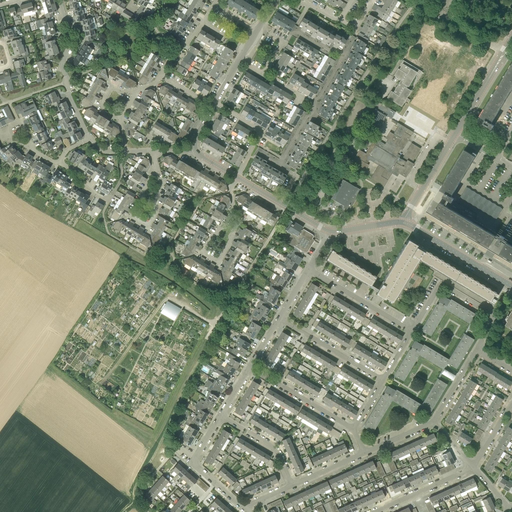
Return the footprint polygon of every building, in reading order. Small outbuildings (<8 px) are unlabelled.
[(73,11),(79,9),(77,2),(79,0),(78,0),(69,0),(69,1),(70,9),(69,9),(70,12),(73,11)] [(116,0),(112,8),(116,11),(122,2),(119,1),(119,0),(116,0)] [(139,8),(145,11),(146,9),(145,8),(148,3),(142,0),(137,0),(138,1),(137,3),(141,6),(139,8)] [(202,8),(203,6),(193,0),(190,5),(197,9),(199,6),(202,8)] [(233,7),(235,8),(240,0),(227,0),(226,2),(229,4),(228,6),(232,9),(233,7)] [(241,12),(245,14),(251,2),(247,0),(240,0),(235,8),(238,9),(236,11),(240,13),(241,12)] [(392,11),(395,6),(384,0),(383,2),(385,3),(383,6),(392,11)] [(124,16),(127,11),(124,10),(127,4),(125,3),(124,4),(122,2),(116,11),(121,14),(121,15),(124,17),(124,16)] [(251,2),(245,14),(248,16),(247,17),(250,20),(252,18),(254,19),(261,8),(251,2)] [(35,10),(37,10),(35,4),(32,5),(31,3),(26,4),(28,12),(32,11),(32,13),(35,12),(35,10)] [(23,14),(28,12),(26,4),(20,6),(21,8),(18,9),(20,17),(24,15),(23,14)] [(46,18),(47,18),(53,16),(52,13),(57,12),(55,5),(46,8),(48,14),(45,15),(46,18)] [(187,10),(197,16),(199,13),(196,11),(197,9),(190,5),(187,10)] [(392,12),(392,11),(383,6),(381,9),(378,7),(377,9),(388,16),(391,11),(392,12)] [(16,18),(20,17),(18,9),(15,10),(14,8),(8,9),(11,17),(16,16),(16,18)] [(73,17),(84,14),(83,9),(79,9),(73,11),(74,14),(72,14),(73,17)] [(385,21),(388,16),(377,9),(375,12),(379,13),(377,16),(385,21)] [(196,18),(197,16),(187,10),(184,15),(191,19),(193,16),(196,18)] [(272,24),(274,25),(282,12),(278,10),(271,21),(273,22),(272,24)] [(277,24),(281,26),(287,15),(282,12),(274,25),(276,26),(277,24)] [(82,21),(85,20),(84,14),(73,17),(74,20),(75,19),(76,22),(82,21)] [(181,19),(191,25),(193,23),(190,21),(191,19),(184,15),(181,19)] [(283,30),(285,31),(292,18),(287,15),(281,26),(284,28),(283,30)] [(365,19),(375,25),(378,20),(369,15),(367,18),(365,17),(365,19)] [(300,30),(302,32),(310,18),(308,16),(306,20),(303,18),(298,27),(301,29),(300,30)] [(82,27),(93,24),(95,23),(94,17),(85,20),(82,21),(82,23),(81,24),(82,27)] [(45,29),(53,27),(52,21),(48,22),(47,18),(46,18),(40,20),(36,21),(37,24),(36,24),(38,28),(44,26),(45,29)] [(288,31),(290,32),(297,21),(292,18),(285,31),(287,33),(288,31)] [(305,32),(308,33),(313,24),(311,23),(313,19),(310,18),(302,32),(304,33),(305,32)] [(190,28),(191,25),(181,19),(178,24),(181,26),(183,27),(185,29),(187,26),(190,28)] [(373,30),(375,25),(365,19),(364,21),(365,22),(364,25),(373,30)] [(170,26),(173,28),(183,34),(185,32),(182,30),(183,27),(181,26),(178,24),(176,23),(173,21),(170,26)] [(310,37),(313,38),(321,24),(318,22),(316,26),(313,24),(308,33),(311,35),(310,37)] [(316,38),(319,39),(324,30),(321,29),(324,25),(321,24),(313,38),(315,39),(316,38)] [(370,35),(373,30),(364,25),(362,28),(360,27),(359,29),(370,35)] [(13,38),(17,37),(15,31),(16,31),(15,27),(12,28),(7,29),(3,31),(4,37),(9,36),(10,39),(13,38)] [(44,40),(49,38),(51,38),(50,35),(55,33),(53,27),(45,29),(44,29),(46,35),(43,36),(44,40)] [(182,36),(183,34),(173,28),(170,33),(177,37),(179,34),(182,36)] [(321,43),(323,44),(331,30),(329,28),(327,32),(324,30),(319,39),(322,41),(321,43)] [(85,41),(92,42),(91,36),(95,35),(94,29),(84,32),(85,34),(84,35),(85,41)] [(195,40),(199,43),(206,31),(205,29),(203,31),(201,30),(195,40)] [(367,40),(370,35),(359,29),(358,31),(360,32),(358,35),(367,40)] [(329,46),(330,44),(334,36),(332,35),(334,31),(331,30),(323,44),(325,45),(326,44),(329,46)] [(199,43),(204,46),(210,36),(207,34),(208,32),(206,31),(199,43)] [(333,47),(335,48),(343,34),(341,32),(338,36),(335,34),(334,36),(330,44),(334,45),(333,47)] [(343,34),(335,48),(337,49),(338,48),(341,50),(346,41),(344,39),(346,36),(343,34)] [(13,48),(23,46),(22,41),(23,41),(22,35),(17,37),(13,38),(14,41),(11,42),(13,48)] [(204,46),(209,49),(217,37),(215,36),(214,38),(210,36),(204,46)] [(209,49),(214,52),(220,41),(217,40),(219,38),(217,37),(209,49)] [(47,49),(56,47),(54,40),(50,41),(49,38),(44,40),(41,40),(44,50),(47,49)] [(294,46),(299,49),(303,42),(298,39),(294,46)] [(353,43),(367,52),(368,49),(365,47),(366,44),(357,39),(355,42),(354,41),(353,43)] [(380,47),(383,43),(380,42),(380,41),(376,39),(374,42),(378,44),(377,46),(380,47)] [(82,49),(90,54),(93,49),(89,47),(92,42),(85,41),(82,46),(83,47),(82,49)] [(299,49),(304,52),(308,45),(303,42),(299,49)] [(365,54),(367,52),(353,43),(351,46),(353,46),(351,50),(353,51),(356,53),(357,52),(360,55),(362,52),(365,54)] [(304,52),(309,55),(313,48),(308,45),(304,52)] [(22,56),(24,56),(28,55),(27,48),(24,49),(23,46),(13,48),(15,55),(21,53),(22,56)] [(45,60),(46,60),(53,58),(52,55),(59,53),(57,46),(56,47),(47,49),(49,56),(44,57),(45,60)] [(188,51),(196,56),(199,51),(191,46),(188,51)] [(221,50),(233,57),(234,55),(232,54),(234,52),(223,46),(221,50)] [(313,48),(309,55),(315,58),(319,51),(313,48)] [(87,59),(90,54),(82,49),(80,51),(79,51),(78,53),(87,59)] [(232,59),(233,57),(221,50),(218,55),(228,61),(230,58),(232,59)] [(193,61),(196,56),(188,51),(185,56),(193,61)] [(349,55),(363,63),(364,61),(361,59),(362,56),(360,55),(357,52),(356,53),(353,51),(351,54),(350,53),(349,55)] [(281,57),(288,62),(291,57),(284,52),(281,57)] [(78,64),(80,62),(84,64),(87,59),(78,53),(76,56),(77,56),(76,59),(75,58),(73,61),(78,64)] [(151,59),(158,63),(159,61),(161,62),(164,58),(160,55),(159,57),(154,54),(151,59)] [(214,60),(227,68),(228,66),(226,65),(228,61),(218,55),(214,60)] [(361,66),(363,63),(349,55),(347,57),(349,58),(347,61),(356,66),(358,64),(361,66)] [(16,68),(21,67),(25,66),(24,61),(26,61),(24,56),(22,56),(17,58),(18,61),(14,62),(16,68)] [(182,61),(190,66),(193,61),(185,56),(182,61)] [(286,67),(288,62),(281,57),(278,62),(286,67)] [(325,62),(332,66),(335,61),(328,57),(325,62)] [(148,64),(159,71),(160,68),(156,66),(158,63),(151,59),(148,64)] [(39,72),(46,70),(50,69),(49,64),(47,64),(46,60),(45,60),(37,63),(39,72)] [(226,69),(227,68),(214,60),(212,64),(222,70),(224,68),(226,69)] [(416,73),(420,75),(421,72),(418,70),(403,60),(398,69),(394,75),(401,80),(398,83),(393,93),(391,91),(387,98),(401,106),(403,104),(405,101),(409,103),(411,101),(408,99),(406,98),(410,91),(406,88),(407,86),(408,87),(416,73)] [(179,66),(187,71),(190,66),(182,61),(179,66)] [(342,66),(356,74),(358,71),(355,69),(356,66),(347,61),(345,64),(344,63),(342,66)] [(275,67),(283,72),(286,67),(278,62),(275,67)] [(322,67),(329,71),(332,66),(325,62),(322,67)] [(157,73),(159,71),(148,64),(145,69),(152,73),(154,71),(157,73)] [(209,68),(222,76),(223,74),(221,73),(222,70),(212,64),(209,68)] [(184,76),(187,71),(179,66),(176,71),(184,76)] [(355,76),(356,74),(342,66),(341,68),(342,69),(341,72),(350,77),(352,74),(355,76)] [(490,123),(503,102),(511,87),(511,66),(488,106),(489,106),(479,122),(492,130),(494,126),(490,123)] [(21,88),(26,86),(21,67),(16,68),(17,72),(9,74),(11,80),(19,78),(21,88)] [(272,72),(280,77),(283,72),(275,67),(272,72)] [(319,73),(326,77),(329,71),(322,67),(319,73)] [(110,78),(111,79),(113,76),(115,77),(118,72),(111,68),(107,69),(110,78)] [(221,78),(222,76),(209,68),(206,74),(208,75),(217,80),(219,76),(221,78)] [(105,83),(108,79),(105,69),(101,70),(96,78),(105,83)] [(150,81),(151,79),(152,77),(150,76),(152,73),(145,69),(142,74),(142,75),(148,77),(147,79),(150,81)] [(40,82),(51,79),(50,74),(48,74),(46,70),(39,72),(37,73),(40,82)] [(7,91),(14,90),(11,81),(11,80),(9,74),(8,71),(5,72),(6,75),(0,77),(0,84),(7,82),(8,86),(6,86),(7,91)] [(117,80),(119,82),(124,74),(119,71),(118,72),(115,77),(113,76),(111,79),(116,82),(117,80)] [(243,81),(246,83),(251,75),(246,72),(240,82),(242,83),(243,81)] [(336,76),(350,84),(352,81),(348,79),(350,77),(341,72),(339,75),(338,74),(336,76)] [(289,82),(294,85),(299,76),(294,73),(289,82)] [(316,78),(323,82),(326,77),(319,73),(316,78)] [(121,85),(125,88),(127,84),(125,83),(129,78),(129,77),(124,74),(119,82),(122,83),(121,85)] [(149,83),(150,81),(147,79),(148,77),(142,75),(138,82),(139,86),(149,83)] [(246,83),(251,85),(255,78),(251,75),(246,83)] [(105,83),(96,78),(94,76),(92,79),(93,79),(92,81),(93,82),(95,83),(106,90),(107,88),(104,85),(105,83)] [(294,85),(299,88),(300,85),(301,85),(303,82),(303,81),(304,79),(299,76),(294,85)] [(349,87),(350,84),(336,76),(335,78),(336,79),(335,82),(344,87),(345,85),(349,87)] [(127,89),(137,86),(136,82),(129,78),(125,83),(127,84),(125,88),(127,89)] [(251,85),(256,88),(260,80),(255,78),(251,85)] [(191,86),(196,89),(201,82),(196,79),(191,86)] [(256,88),(261,91),(265,83),(260,80),(256,88)] [(105,92),(106,90),(95,83),(93,82),(90,87),(92,88),(100,92),(101,90),(105,92)] [(196,89),(201,92),(206,85),(201,82),(196,89)] [(297,90),(302,93),(308,84),(303,82),(301,85),(300,85),(299,88),(297,90)] [(330,86),(344,95),(346,92),(342,90),(344,87),(335,82),(333,85),(331,84),(330,86)] [(266,94),(267,92),(269,90),(268,89),(270,86),(265,83),(261,91),(266,94)] [(267,92),(272,95),(276,87),(271,84),(270,86),(268,89),(269,90),(267,92)] [(307,96),(312,87),(313,87),(308,84),(302,93),(307,96)] [(158,92),(165,96),(168,91),(166,90),(168,86),(167,85),(157,88),(158,92)] [(201,92),(206,95),(211,88),(206,85),(201,92)] [(165,97),(170,100),(174,92),(171,91),(173,89),(168,86),(166,90),(168,91),(165,96),(165,97)] [(343,97),(344,95),(330,86),(329,88),(330,89),(328,92),(338,98),(339,95),(343,97)] [(89,93),(100,100),(101,97),(98,95),(100,92),(92,88),(90,87),(87,92),(89,93)] [(272,95),(277,98),(282,90),(276,87),(272,95)] [(307,96),(312,99),(318,90),(312,87),(307,96)] [(145,97),(151,99),(155,92),(154,88),(144,91),(143,93),(147,95),(145,97)] [(230,93),(238,97),(241,92),(233,88),(230,93)] [(170,100),(174,103),(181,92),(179,90),(177,94),(174,92),(170,100)] [(277,98),(282,101),(287,93),(282,90),(277,98)] [(53,103),(59,100),(60,100),(58,96),(56,96),(54,92),(50,94),(44,97),(46,103),(48,102),(49,105),(53,103)] [(174,103),(179,106),(184,98),(181,97),(183,93),(181,92),(174,103)] [(324,97),(338,105),(340,103),(336,100),(338,98),(328,92),(327,95),(325,95),(324,97)] [(99,102),(100,100),(89,93),(87,98),(85,97),(93,102),(95,99),(99,102)] [(152,100),(151,99),(145,97),(147,95),(143,93),(141,97),(143,98),(141,101),(149,105),(152,100)] [(235,102),(238,97),(230,93),(227,98),(235,102)] [(287,104),(288,102),(292,96),(287,93),(282,101),(287,104)] [(81,108),(91,106),(93,102),(85,97),(80,105),(81,108)] [(337,108),(338,105),(324,97),(323,99),(324,100),(322,103),(324,104),(328,107),(328,106),(332,108),(333,106),(337,108)] [(185,109),(185,108),(188,103),(190,104),(192,100),(188,98),(187,100),(184,98),(179,106),(185,109)] [(224,103),(235,109),(236,107),(233,106),(235,102),(227,98),(224,103)] [(30,114),(36,111),(38,110),(32,99),(31,99),(34,104),(27,107),(25,102),(14,107),(18,115),(21,113),(23,117),(30,114)] [(60,112),(68,109),(68,108),(65,101),(60,104),(59,100),(53,103),(55,106),(57,105),(60,112)] [(150,106),(149,105),(141,101),(140,103),(135,100),(133,103),(136,105),(147,112),(150,106)] [(192,112),(196,111),(194,101),(192,100),(190,104),(188,103),(185,108),(192,112)] [(393,117),(395,112),(383,105),(376,101),(367,116),(370,118),(364,128),(375,135),(376,133),(386,116),(388,117),(394,121),(395,119),(393,117)] [(320,108),(334,117),(336,114),(332,112),(334,109),(332,108),(328,106),(328,107),(324,104),(323,107),(321,106),(320,108)] [(144,116),(147,112),(136,105),(133,109),(144,116)] [(0,127),(14,120),(7,106),(3,108),(3,109),(2,110),(5,117),(0,119),(0,127)] [(241,114),(246,117),(250,109),(245,106),(241,114)] [(294,113),(300,116),(303,111),(297,107),(294,113)] [(83,114),(90,119),(95,110),(92,108),(82,110),(83,114)] [(333,119),(334,117),(320,108),(319,111),(320,111),(318,115),(327,120),(329,117),(333,119)] [(61,124),(67,121),(66,118),(72,115),(70,111),(69,111),(68,109),(60,112),(61,114),(61,115),(63,119),(57,122),(58,125),(61,124)] [(142,121),(144,116),(133,109),(130,114),(142,121)] [(246,117),(251,120),(255,112),(250,109),(246,117)] [(90,119),(95,122),(99,115),(97,113),(98,111),(95,110),(90,119)] [(32,125),(41,121),(36,111),(30,114),(31,117),(29,118),(32,125)] [(94,124),(99,127),(106,116),(108,113),(105,111),(102,116),(99,115),(95,122),(94,124)] [(188,119),(196,124),(199,120),(196,111),(192,112),(188,119)] [(251,120),(256,123),(260,115),(255,112),(251,120)] [(291,118),(297,122),(300,116),(294,113),(291,118)] [(131,122),(139,127),(139,126),(142,121),(130,114),(129,117),(131,118),(130,121),(132,122),(131,122)] [(229,122),(230,120),(219,114),(216,119),(224,124),(226,121),(229,122)] [(256,123),(261,125),(265,118),(260,115),(256,123)] [(99,127),(104,130),(108,123),(111,119),(106,116),(99,127)] [(196,124),(188,119),(187,118),(184,123),(191,128),(193,125),(195,126),(196,124)] [(261,125),(266,128),(270,121),(265,118),(261,125)] [(288,123),(294,127),(297,122),(291,118),(288,123)] [(221,129),(224,124),(216,119),(213,124),(221,129)] [(38,131),(44,128),(41,121),(32,125),(35,132),(38,131)] [(69,132),(75,130),(78,128),(76,124),(75,124),(74,121),(69,123),(67,121),(61,124),(63,129),(67,128),(69,132)] [(305,126),(319,134),(321,131),(317,129),(319,126),(310,121),(308,125),(306,124),(305,126)] [(130,127),(135,131),(136,131),(139,127),(131,122),(130,124),(128,123),(125,127),(129,129),(130,127)] [(152,135),(155,136),(161,125),(156,122),(152,129),(155,131),(152,135)] [(109,133),(114,124),(112,123),(111,125),(108,123),(104,130),(109,133)] [(186,134),(189,136),(192,132),(190,130),(191,128),(184,123),(181,129),(182,129),(187,132),(186,134)] [(232,131),(237,134),(242,126),(237,123),(232,131)] [(397,177),(399,174),(401,175),(405,178),(414,164),(412,163),(413,161),(420,149),(411,143),(403,158),(399,155),(397,154),(401,148),(403,149),(410,137),(411,136),(413,132),(397,123),(396,125),(398,126),(393,134),(390,132),(385,139),(387,140),(385,144),(379,140),(376,144),(375,143),(372,142),(370,146),(365,154),(359,150),(351,164),(357,167),(364,172),(368,165),(367,164),(369,160),(373,163),(378,165),(377,166),(370,179),(382,186),(383,186),(384,187),(388,180),(392,174),(397,177)] [(117,137),(120,136),(118,126),(114,124),(109,133),(117,137)] [(216,132),(218,134),(221,129),(213,124),(211,129),(216,132)] [(159,133),(162,135),(166,128),(161,125),(155,136),(157,137),(159,133)] [(267,138),(268,139),(274,128),(269,125),(264,134),(268,136),(267,138)] [(237,134),(242,137),(247,129),(242,126),(237,134)] [(318,136),(319,134),(305,126),(304,128),(305,129),(304,132),(313,137),(314,134),(318,136)] [(127,139),(131,138),(135,131),(130,127),(129,129),(125,127),(124,129),(127,139)] [(43,144),(50,141),(47,136),(46,136),(44,131),(46,131),(44,128),(38,131),(39,134),(36,135),(40,142),(41,141),(43,144)] [(163,139),(168,141),(170,138),(168,137),(171,132),(171,131),(166,128),(162,135),(164,137),(163,139)] [(271,138),(274,140),(280,131),(274,128),(268,139),(270,139),(271,138)] [(188,138),(189,136),(186,134),(187,132),(182,129),(178,136),(179,140),(188,138)] [(244,141),(246,143),(252,132),(247,129),(242,137),(245,139),(244,141)] [(72,135),(75,142),(82,138),(79,132),(76,133),(75,130),(69,132),(59,137),(61,140),(70,136),(72,135)] [(276,143),(278,144),(284,133),(280,131),(274,140),(277,141),(276,143)] [(169,142),(179,140),(178,136),(171,132),(168,137),(170,138),(168,141),(169,142)] [(299,137),(313,144),(315,142),(311,140),(313,137),(304,132),(302,135),(301,134),(299,137)] [(284,145),(285,143),(289,136),(284,133),(278,144),(280,145),(281,143),(284,145)] [(202,149),(204,150),(211,138),(207,135),(201,145),(204,147),(202,149)] [(207,149),(211,151),(217,141),(211,137),(211,138),(204,150),(206,151),(207,149)] [(312,147),(313,144),(299,137),(298,139),(299,139),(298,143),(307,148),(308,145),(312,147)] [(45,151),(53,147),(50,141),(43,144),(41,145),(43,149),(44,149),(45,151)] [(213,155),(215,156),(222,144),(217,141),(211,151),(214,153),(213,155)] [(293,147),(307,155),(309,152),(305,150),(307,148),(298,143),(296,146),(294,145),(293,147)] [(220,157),(226,146),(223,144),(222,144),(215,156),(216,157),(218,155),(220,157)] [(0,155),(5,161),(10,157),(16,152),(12,146),(7,151),(4,148),(1,149),(0,149),(0,155)] [(243,157),(246,152),(239,147),(235,152),(243,157)] [(306,158),(307,155),(293,147),(292,149),(293,150),(292,153),(301,158),(302,156),(306,158)] [(511,245),(503,240),(505,238),(503,237),(501,235),(500,236),(478,223),(473,219),(476,214),(455,202),(453,201),(454,198),(450,196),(458,182),(474,156),(476,157),(477,155),(473,152),(472,155),(465,150),(453,171),(448,179),(439,195),(429,211),(489,247),(494,250),(496,252),(506,258),(511,261),(511,245)] [(21,164),(25,158),(22,156),(18,151),(16,152),(10,157),(14,163),(16,162),(21,164)] [(76,163),(79,165),(85,155),(81,153),(80,155),(74,151),(73,154),(72,153),(70,156),(71,157),(69,160),(76,164),(76,163)] [(240,162),(243,157),(235,152),(233,157),(240,162)] [(287,158),(301,166),(303,163),(299,161),(301,158),(292,153),(290,156),(289,156),(287,158)] [(31,168),(33,164),(30,162),(33,157),(27,154),(25,158),(21,164),(24,166),(24,167),(29,170),(31,168)] [(86,172),(91,164),(86,160),(88,157),(85,155),(79,165),(78,167),(86,172)] [(162,161),(169,166),(173,161),(171,159),(173,156),(171,155),(161,158),(162,161)] [(146,166),(149,168),(150,166),(148,156),(144,157),(140,165),(145,168),(146,166)] [(169,167),(174,169),(178,162),(176,161),(177,159),(173,156),(171,159),(173,161),(169,166),(169,167)] [(251,170),(254,171),(262,157),(260,156),(259,157),(256,156),(250,165),(253,166),(251,170)] [(237,167),(240,162),(233,157),(231,160),(228,159),(227,161),(237,167)] [(258,169),(261,171),(265,164),(266,162),(263,160),(264,159),(262,157),(254,171),(256,173),(258,169)] [(300,168),(301,166),(287,158),(286,160),(287,161),(286,164),(295,169),(296,166),(300,168)] [(174,170),(179,172),(186,161),(183,159),(182,162),(179,160),(178,162),(174,169),(174,170)] [(34,169),(40,172),(44,164),(41,162),(40,163),(35,160),(33,164),(31,168),(34,169)] [(179,172),(184,175),(190,164),(186,161),(179,172)] [(44,183),(46,181),(48,177),(46,175),(50,168),(44,164),(40,172),(39,173),(42,175),(39,180),(44,183)] [(95,177),(96,174),(101,167),(98,166),(97,168),(91,164),(86,172),(92,176),(95,177)] [(136,169),(143,174),(145,171),(147,172),(149,168),(146,166),(145,168),(140,165),(139,164),(136,169)] [(184,175),(188,178),(195,167),(190,164),(184,175)] [(194,181),(194,179),(199,172),(197,171),(200,165),(197,164),(195,167),(188,178),(194,181)] [(261,178),(263,179),(271,165),(269,164),(268,165),(265,164),(261,171),(260,173),(263,174),(261,178)] [(99,178),(104,181),(110,171),(102,165),(101,167),(96,174),(100,176),(99,178)] [(268,177),(270,179),(276,169),(272,168),(273,166),(271,165),(263,179),(266,181),(268,177)] [(131,173),(143,180),(145,182),(147,179),(142,176),(143,174),(136,169),(134,168),(131,173)] [(196,177),(201,180),(208,169),(205,168),(203,172),(200,170),(199,172),(194,179),(195,179),(196,177)] [(201,180),(206,183),(210,176),(207,174),(210,170),(208,169),(201,180)] [(271,184),(273,185),(281,171),(279,170),(278,171),(276,169),(270,179),(273,180),(271,184)] [(56,183),(62,174),(62,173),(56,170),(52,177),(49,175),(48,177),(46,181),(50,184),(51,181),(53,182),(54,182),(56,183)] [(278,183),(281,185),(286,175),(283,174),(284,172),(281,171),(273,185),(276,187),(278,183)] [(140,185),(143,180),(131,173),(128,178),(130,179),(137,184),(140,185)] [(66,192),(68,189),(69,187),(67,185),(68,183),(66,181),(68,178),(62,174),(56,183),(62,187),(61,189),(66,192)] [(209,189),(211,186),(217,175),(215,174),(213,177),(210,176),(206,183),(204,186),(209,189)] [(216,189),(216,188),(220,182),(217,180),(219,176),(217,175),(211,186),(216,189)] [(131,189),(135,192),(138,187),(136,186),(137,184),(130,179),(127,184),(132,187),(131,189)] [(343,208),(349,211),(357,197),(355,195),(358,189),(342,179),(331,198),(336,201),(334,205),(342,210),(343,208)] [(224,193),(228,192),(225,182),(221,180),(220,182),(216,188),(224,193)] [(103,182),(99,190),(107,195),(112,188),(103,182)] [(165,186),(176,193),(178,194),(181,189),(179,188),(171,184),(170,186),(166,184),(165,186)] [(173,197),(176,193),(165,186),(163,189),(167,191),(166,193),(173,197)] [(72,198),(76,200),(81,193),(77,190),(77,189),(74,187),(71,191),(68,189),(66,192),(64,195),(71,200),(72,198)] [(125,196),(136,202),(137,200),(133,198),(135,195),(127,191),(125,196)] [(86,209),(90,203),(87,201),(89,197),(85,194),(85,195),(81,193),(76,200),(80,203),(79,205),(86,209)] [(164,199),(175,205),(178,201),(176,199),(173,197),(166,193),(165,194),(166,194),(164,199)] [(230,206),(231,204),(228,194),(224,195),(220,202),(225,205),(226,204),(230,206)] [(235,201),(243,205),(246,200),(244,199),(246,195),(244,194),(235,197),(235,201)] [(243,206),(248,209),(252,202),(249,200),(251,198),(246,195),(244,199),(246,200),(243,205),(243,206)] [(134,204),(136,202),(125,196),(122,201),(129,205),(131,202),(134,204)] [(175,205),(164,199),(161,197),(159,200),(164,203),(163,205),(165,207),(172,211),(175,205)] [(252,214),(259,202),(260,200),(257,198),(254,203),(252,202),(248,209),(246,211),(252,214)] [(119,206),(130,212),(131,210),(127,207),(129,205),(122,201),(119,206)] [(216,207),(224,211),(225,209),(227,210),(230,206),(226,204),(225,205),(220,202),(219,202),(217,201),(214,206),(216,207)] [(96,212),(99,214),(103,206),(97,202),(93,209),(91,207),(87,214),(93,217),(96,212)] [(252,214),(257,217),(263,205),(259,202),(252,214)] [(257,217),(262,220),(268,208),(263,205),(257,217)] [(129,214),(130,212),(119,206),(116,210),(123,214),(125,212),(129,214)] [(225,220),(227,217),(222,214),(224,211),(216,207),(214,206),(211,211),(223,218),(225,220)] [(163,215),(163,214),(164,213),(169,216),(172,211),(165,207),(163,209),(161,208),(159,212),(163,215)] [(266,223),(268,221),(272,214),(269,212),(271,210),(268,208),(262,220),(266,223)] [(111,221),(121,218),(123,214),(116,210),(115,209),(110,217),(111,221)] [(220,223),(223,218),(211,211),(208,216),(215,220),(220,223)] [(268,221),(272,223),(276,218),(277,220),(280,215),(276,213),(274,215),(272,214),(268,221)] [(205,220),(216,227),(218,225),(214,223),(215,220),(208,216),(205,214),(203,219),(205,220)] [(166,227),(169,222),(158,215),(157,218),(160,220),(159,223),(166,227)] [(120,231),(121,230),(125,223),(121,220),(112,223),(113,227),(120,231)] [(121,230),(126,233),(132,222),(130,220),(128,224),(125,223),(121,230)] [(215,229),(216,227),(205,220),(202,226),(210,230),(211,227),(215,229)] [(286,242),(291,245),(300,230),(302,227),(295,222),(294,224),(292,223),(293,223),(289,221),(284,229),(291,234),(286,242)] [(126,233),(131,236),(135,228),(132,227),(135,223),(132,222),(126,233)] [(152,225),(163,232),(166,227),(159,223),(157,225),(153,223),(152,225)] [(160,236),(163,232),(152,225),(151,227),(155,230),(153,232),(160,236)] [(131,236),(136,239),(142,227),(140,226),(138,230),(135,228),(131,236)] [(141,241),(145,234),(142,233),(144,229),(142,227),(136,239),(141,241)] [(196,232),(207,238),(208,236),(204,234),(206,231),(199,227),(196,232)] [(256,234),(251,231),(244,227),(243,230),(239,228),(237,230),(248,237),(253,239),(256,234)] [(306,254),(307,252),(314,240),(311,238),(312,238),(312,237),(312,236),(311,235),(311,234),(303,229),(302,231),(300,230),(291,245),(294,247),(293,249),(294,250),(299,253),(302,255),(304,252),(306,254)] [(245,241),(248,237),(237,230),(236,232),(240,234),(238,237),(239,238),(245,241)] [(153,246),(157,245),(162,237),(160,236),(153,232),(151,236),(153,246)] [(206,241),(207,238),(196,232),(193,237),(200,241),(202,238),(206,241)] [(147,247),(151,246),(149,237),(145,234),(141,241),(140,243),(147,247)] [(190,242),(201,248),(202,246),(199,244),(200,241),(193,237),(190,242)] [(236,242),(248,249),(251,244),(245,241),(239,238),(236,242)] [(396,298),(412,272),(419,259),(493,304),(498,295),(425,251),(425,250),(423,249),(424,247),(422,246),(421,247),(419,246),(420,245),(420,244),(418,243),(417,245),(408,240),(405,244),(404,244),(383,279),(384,279),(375,294),(385,300),(386,298),(392,302),(395,298),(396,298)] [(248,249),(236,242),(233,241),(232,244),(237,247),(235,249),(242,253),(245,255),(248,249)] [(200,250),(201,248),(190,242),(187,246),(186,246),(194,251),(196,248),(200,250)] [(182,257),(192,255),(194,251),(186,246),(181,253),(182,257)] [(245,255),(242,253),(235,249),(234,252),(230,249),(229,252),(240,258),(244,260),(246,256),(245,255)] [(290,259),(299,265),(302,259),(298,256),(299,253),(294,250),(291,255),(292,256),(290,259)] [(376,277),(364,270),(335,253),(335,252),(332,250),(326,260),(326,261),(327,259),(371,286),(376,277)] [(237,263),(240,258),(229,252),(228,254),(231,256),(230,259),(237,263)] [(191,268),(192,266),(196,259),(192,257),(182,259),(183,263),(191,268)] [(192,266),(197,269),(203,258),(201,257),(199,261),(196,259),(192,266)] [(197,269),(202,272),(206,265),(203,263),(206,259),(203,258),(197,269)] [(223,262),(234,268),(237,263),(230,259),(228,262),(224,259),(223,262)] [(299,265),(290,259),(289,259),(286,265),(295,271),(299,265)] [(231,273),(234,268),(223,262),(222,264),(226,266),(224,268),(231,273)] [(202,272),(207,275),(213,264),(211,263),(209,266),(206,265),(202,272)] [(212,278),(216,270),(213,269),(215,265),(213,264),(207,275),(212,278)] [(224,282),(228,281),(233,274),(231,273),(224,268),(222,272),(224,282)] [(218,284),(222,283),(220,273),(216,270),(212,278),(211,279),(218,284)] [(281,277),(288,282),(289,281),(291,278),(290,278),(292,276),(285,271),(281,277)] [(278,287),(280,284),(285,288),(286,285),(287,285),(288,283),(288,282),(281,277),(277,275),(274,280),(270,278),(268,281),(269,282),(276,286),(278,287)] [(268,293),(277,298),(281,292),(275,289),(276,286),(269,282),(267,286),(270,288),(268,293)] [(308,288),(315,293),(318,287),(312,283),(308,288)] [(312,298),(315,293),(308,288),(305,294),(312,298)] [(259,299),(260,300),(266,303),(267,301),(274,305),(278,299),(277,298),(268,293),(264,291),(262,295),(261,297),(259,299)] [(302,299),(309,303),(312,298),(305,294),(302,299)] [(330,303),(336,306),(340,299),(335,296),(334,297),(331,295),(328,301),(331,302),(330,303)] [(426,324),(422,331),(431,336),(435,329),(438,323),(442,316),(444,314),(446,310),(452,313),(458,317),(464,321),(470,324),(475,315),(469,312),(463,308),(457,305),(452,301),(450,300),(447,298),(442,295),(438,301),(439,302),(438,305),(434,311),(430,318),(426,324)] [(299,304),(306,308),(309,303),(302,299),(299,304)] [(336,306),(341,309),(345,302),(340,299),(336,306)] [(267,315),(270,310),(266,308),(268,305),(266,303),(260,300),(255,308),(267,315)] [(341,309),(346,312),(350,305),(345,302),(341,309)] [(166,304),(162,311),(176,318),(181,309),(174,306),(172,308),(166,304)] [(296,309),(303,313),(306,308),(299,304),(296,309)] [(346,312),(351,315),(355,308),(350,305),(346,312)] [(250,317),(257,321),(258,322),(259,319),(264,321),(267,316),(267,315),(255,308),(251,316),(250,317)] [(351,315),(356,318),(360,311),(355,308),(351,315)] [(293,314),(300,318),(303,313),(296,309),(293,314)] [(368,325),(370,321),(364,317),(366,315),(360,311),(356,318),(361,321),(361,322),(367,326),(368,325)] [(248,327),(257,333),(261,327),(255,324),(257,321),(250,317),(244,313),(243,315),(247,318),(246,319),(251,322),(248,327)] [(368,325),(373,328),(377,321),(372,318),(370,321),(368,325)] [(315,328),(320,332),(324,325),(319,321),(319,322),(316,320),(312,326),(315,328)] [(373,328),(378,331),(382,324),(377,321),(373,328)] [(378,331),(383,334),(387,328),(382,324),(378,331)] [(320,332),(325,335),(329,328),(324,325),(320,332)] [(241,335),(246,338),(248,339),(250,336),(254,338),(257,333),(248,327),(245,333),(243,332),(241,335)] [(325,335),(330,338),(335,331),(329,328),(325,335)] [(383,334),(388,337),(392,331),(387,328),(383,334)] [(330,338),(336,341),(340,334),(335,331),(330,338)] [(388,337),(393,340),(398,334),(392,331),(388,337)] [(279,337),(286,341),(289,336),(282,332),(279,337)] [(236,343),(238,345),(247,350),(250,344),(245,341),(246,338),(241,335),(239,334),(237,338),(238,339),(236,343)] [(336,341),(341,344),(345,337),(340,334),(336,341)] [(393,340),(399,344),(403,337),(398,334),(393,340)] [(460,363),(463,357),(467,351),(470,346),(474,340),(465,334),(462,340),(458,346),(455,352),(451,358),(448,364),(450,365),(456,369),(460,363)] [(283,346),(286,341),(279,337),(276,342),(283,346)] [(350,346),(354,341),(351,339),(350,340),(345,337),(341,344),(346,347),(347,345),(350,346)] [(352,351),(357,354),(361,347),(356,344),(357,343),(354,341),(350,346),(353,348),(352,351)] [(444,367),(446,363),(448,361),(442,357),(436,354),(430,350),(424,347),(414,341),(411,347),(412,347),(410,350),(406,357),(402,363),(399,370),(395,376),(403,381),(407,375),(411,368),(415,362),(419,355),(425,359),(431,362),(437,366),(443,369),(444,367)] [(273,347),(280,352),(283,346),(276,342),(273,347)] [(301,351),(306,354),(310,348),(305,344),(305,345),(302,344),(298,349),(301,351)] [(231,352),(236,355),(238,353),(243,356),(247,350),(238,345),(236,349),(234,348),(232,350),(229,348),(227,350),(231,352)] [(270,353),(276,357),(280,352),(273,347),(270,353)] [(357,354),(362,357),(366,350),(361,347),(357,354)] [(306,354),(311,357),(315,351),(310,348),(306,354)] [(362,357),(368,360),(372,353),(366,350),(362,357)] [(315,363),(317,361),(321,354),(315,351),(311,357),(310,359),(315,363)] [(267,358),(273,362),(276,357),(270,353),(267,358)] [(368,360),(373,363),(377,356),(372,353),(368,360)] [(228,365),(235,369),(239,363),(234,360),(235,357),(229,354),(226,359),(230,361),(228,365)] [(317,361),(322,364),(326,357),(321,354),(317,361)] [(373,363),(378,366),(382,360),(377,356),(373,363)] [(322,364),(327,367),(331,360),(326,357),(322,364)] [(273,362),(267,358),(263,363),(270,367),(273,362)] [(331,371),(334,373),(338,368),(335,366),(336,363),(331,360),(327,367),(332,370),(331,371)] [(378,366),(383,369),(383,370),(387,363),(382,360),(378,366)] [(215,372),(217,369),(205,362),(203,365),(215,373),(215,372)] [(477,370),(483,373),(487,366),(482,363),(477,370)] [(218,370),(225,375),(227,372),(232,375),(235,369),(228,365),(227,364),(225,367),(221,365),(218,370)] [(483,373),(488,376),(492,369),(487,366),(483,373)] [(341,369),(338,368),(334,373),(332,377),(335,379),(337,375),(338,374),(343,377),(347,370),(342,367),(341,369)] [(216,381),(225,386),(229,380),(223,377),(225,375),(218,370),(217,369),(215,372),(220,375),(216,381)] [(285,377),(291,380),(295,373),(296,371),(293,369),(291,371),(290,370),(289,371),(286,369),(283,375),(286,376),(285,377)] [(442,374),(444,375),(451,379),(454,375),(451,374),(444,369),(444,370),(442,374)] [(493,380),(497,373),(497,372),(492,369),(488,376),(493,380)] [(343,377),(349,380),(353,373),(347,370),(343,377)] [(291,380),(296,383),(300,377),(295,373),(291,380)] [(349,380),(354,383),(358,376),(353,373),(349,380)] [(493,380),(498,383),(502,376),(497,373),(493,380)] [(354,383),(359,386),(363,379),(358,376),(354,383)] [(498,383),(503,386),(507,379),(502,376),(498,383)] [(296,383),(301,386),(305,380),(300,377),(296,383)] [(359,386),(364,389),(368,382),(363,379),(359,386)] [(421,408),(421,409),(429,414),(433,408),(436,402),(440,396),(444,390),(447,384),(438,379),(435,385),(431,391),(428,397),(424,403),(421,408)] [(511,381),(507,379),(503,386),(508,389),(511,383),(511,381)] [(209,388),(216,393),(217,393),(219,390),(221,392),(225,386),(216,381),(215,380),(213,383),(208,380),(204,385),(209,388)] [(301,386),(306,390),(310,383),(305,380),(301,386)] [(467,385),(474,389),(478,384),(470,380),(467,385)] [(250,386),(256,390),(260,385),(253,381),(250,386)] [(364,389),(369,392),(373,386),(368,382),(364,389)] [(306,390),(311,393),(316,386),(310,383),(306,390)] [(325,389),(332,394),(335,388),(328,384),(325,389)] [(471,394),(474,389),(467,385),(464,390),(471,394)] [(247,391),(253,395),(256,390),(250,386),(247,391)] [(318,393),(321,395),(324,390),(321,388),(320,389),(316,386),(311,393),(317,396),(318,393)] [(388,407),(392,400),(398,404),(404,407),(410,411),(416,415),(421,406),(415,402),(409,399),(403,395),(397,392),(387,386),(384,392),(385,393),(383,395),(379,402),(376,408),(372,414),(368,421),(364,427),(373,432),(377,426),(380,420),(384,413),(388,407)] [(206,398),(215,403),(218,397),(215,395),(216,393),(209,388),(206,392),(205,397),(206,398)] [(274,392),(269,389),(268,390),(265,395),(265,396),(270,399),(274,392)] [(328,403),(332,396),(327,393),(328,392),(324,390),(321,395),(324,397),(322,399),(328,403)] [(468,400),(471,394),(464,390),(461,395),(468,400)] [(243,396),(250,400),(253,395),(247,391),(243,396)] [(270,399),(275,402),(279,395),(274,392),(270,399)] [(279,408),(280,405),(285,398),(279,395),(275,402),(274,405),(279,408)] [(465,405),(468,400),(461,395),(458,400),(465,405)] [(493,400),(500,405),(503,399),(496,395),(493,400)] [(240,401),(247,405),(250,400),(243,396),(240,401)] [(328,403),(333,406),(337,399),(332,396),(328,403)] [(197,403),(206,409),(207,407),(211,409),(215,403),(206,398),(204,401),(201,399),(199,402),(198,401),(197,403)] [(280,405),(286,408),(290,402),(285,398),(280,405)] [(333,406),(338,409),(342,402),(337,399),(333,406)] [(500,405),(493,400),(491,399),(488,404),(490,406),(497,410),(500,405)] [(462,410),(465,405),(458,400),(455,406),(462,410)] [(237,407),(244,411),(247,405),(240,401),(237,407)] [(286,408),(291,411),(295,405),(290,402),(286,408)] [(338,409),(343,412),(347,405),(342,402),(338,409)] [(194,414),(195,415),(204,420),(208,414),(204,412),(206,409),(197,403),(195,406),(196,407),(194,414)] [(343,412),(348,415),(353,408),(354,406),(349,403),(347,405),(343,412)] [(295,405),(291,411),(291,412),(296,415),(300,408),(295,405)] [(459,415),(462,410),(455,406),(452,411),(459,415)] [(487,411),(494,415),(497,410),(490,406),(487,411)] [(234,412),(241,416),(244,411),(237,407),(234,412)] [(348,415),(354,418),(358,411),(353,408),(348,415)] [(297,415),(302,418),(306,412),(301,409),(297,415)] [(449,416),(456,420),(459,415),(452,411),(449,416)] [(484,416),(491,420),(494,415),(487,411),(484,416)] [(302,418),(308,422),(312,415),(306,412),(302,418)] [(195,423),(197,424),(201,426),(204,420),(195,415),(193,418),(190,416),(186,421),(193,426),(195,423)] [(249,422),(254,425),(258,418),(253,415),(249,422)] [(308,422),(313,425),(317,418),(312,415),(308,422)] [(456,420),(449,416),(446,421),(453,425),(456,420)] [(481,421),(488,425),(491,420),(484,416),(481,421)] [(254,425),(259,428),(264,421),(258,418),(254,425)] [(313,425),(318,428),(322,421),(317,418),(313,425)] [(183,431),(194,438),(198,431),(192,428),(193,426),(186,421),(185,424),(186,425),(183,431)] [(259,428),(265,431),(269,424),(264,421),(259,428)] [(318,428),(323,431),(327,424),(322,421),(318,428)] [(478,426),(485,431),(488,425),(481,421),(478,426)] [(265,431),(270,434),(274,428),(269,424),(265,431)] [(327,424),(323,431),(328,434),(332,428),(332,427),(327,424)] [(270,434),(275,437),(279,431),(274,428),(270,434)] [(220,435),(227,439),(230,434),(223,429),(220,435)] [(178,441),(185,445),(187,442),(190,444),(194,438),(183,431),(182,430),(179,436),(180,437),(178,441)] [(280,441),(281,440),(284,434),(279,431),(275,437),(280,441)] [(468,435),(461,431),(460,431),(458,433),(457,436),(459,437),(458,439),(463,442),(468,435)] [(503,437),(510,441),(511,437),(511,435),(506,432),(503,437)] [(438,443),(437,441),(433,433),(428,436),(431,443),(432,443),(433,445),(438,443)] [(217,440),(224,444),(227,439),(220,435),(217,440)] [(468,435),(463,442),(469,446),(471,442),(473,438),(468,435)] [(426,446),(431,443),(428,436),(422,438),(426,446)] [(235,445),(241,448),(245,441),(239,438),(239,439),(236,437),(233,442),(236,444),(235,445)] [(284,446),(291,443),(289,437),(282,440),(284,446)] [(500,442),(507,446),(510,441),(503,437),(500,442)] [(420,448),(426,446),(422,438),(417,441),(420,448)] [(214,445),(221,449),(224,444),(217,440),(214,445)] [(241,448),(246,451),(250,444),(245,441),(241,448)] [(415,451),(420,448),(417,441),(411,443),(415,451)] [(496,447),(504,452),(507,446),(500,442),(496,447)] [(287,451),(294,448),(291,443),(284,446),(287,451)] [(409,453),(415,451),(411,443),(406,446),(409,453)] [(246,451),(251,454),(255,447),(250,444),(246,451)] [(339,446),(342,453),(348,451),(344,444),(339,446)] [(211,450),(218,454),(221,449),(214,445),(211,450)] [(336,456),(342,453),(339,446),(333,449),(336,456)] [(404,456),(409,453),(406,446),(400,448),(404,456)] [(251,454),(256,457),(260,450),(255,447),(251,454)] [(493,453),(500,457),(504,452),(496,447),(493,453)] [(289,457),(296,454),(294,448),(287,451),(289,457)] [(398,458),(404,456),(400,448),(395,451),(398,458)] [(331,458),(336,456),(333,449),(328,451),(331,458)] [(440,452),(441,453),(442,455),(444,460),(452,457),(449,451),(447,452),(446,449),(441,452),(440,452)] [(208,455),(215,460),(218,454),(211,450),(208,455)] [(256,457),(261,460),(265,454),(260,450),(256,457)] [(325,461),(331,458),(328,451),(322,453),(325,461)] [(393,461),(398,458),(395,451),(389,453),(391,456),(392,459),(393,461)] [(320,463),(325,461),(322,453),(317,456),(320,463)] [(490,458),(497,462),(500,457),(493,453),(490,458)] [(266,463),(269,459),(271,457),(265,454),(261,460),(266,463)] [(292,462),(299,459),(296,454),(289,457),(292,462)] [(215,460),(208,455),(205,461),(212,465),(215,460)] [(314,466),(320,463),(317,456),(311,458),(314,466)] [(450,465),(453,463),(454,463),(452,457),(444,460),(442,461),(445,467),(447,466),(450,465)] [(487,463),(494,467),(497,462),(490,458),(487,463)] [(294,468),(301,465),(299,459),(292,462),(294,468)] [(375,466),(374,464),(372,461),(367,463),(370,471),(376,468),(375,466)] [(174,471),(177,474),(183,468),(178,463),(170,473),(171,474),(174,471)] [(365,473),(370,471),(367,463),(361,466),(365,473)] [(484,468),(491,472),(494,467),(487,463),(484,468)] [(297,474),(304,470),(301,465),(294,468),(297,474)] [(359,476),(365,473),(361,466),(356,468),(359,476)] [(430,468),(433,475),(439,473),(435,466),(430,468)] [(218,473),(222,477),(227,471),(223,467),(218,473)] [(180,477),(181,478),(187,472),(183,468),(177,474),(172,479),(177,483),(178,482),(177,480),(180,477)] [(354,478),(359,476),(356,468),(350,471),(354,478)] [(428,478),(433,475),(430,468),(424,470),(428,478)] [(422,480),(428,478),(424,470),(419,473),(422,480)] [(222,477),(227,481),(232,475),(227,471),(222,477)] [(348,480),(354,478),(350,471),(345,473),(348,480)] [(183,480),(186,482),(192,476),(187,472),(181,478),(179,481),(181,482),(183,480)] [(343,483),(348,480),(345,473),(339,475),(343,483)] [(417,483),(422,480),(419,473),(413,475),(417,483)] [(232,475),(227,481),(231,485),(237,479),(232,475)] [(269,477),(273,485),(278,482),(275,475),(269,477)] [(337,485),(343,483),(339,475),(334,478),(337,485)] [(411,485),(417,483),(413,475),(408,478),(411,485)] [(158,481),(164,487),(167,489),(169,487),(166,485),(169,481),(163,476),(158,481)] [(188,484),(191,487),(197,480),(192,476),(186,482),(184,485),(185,487),(188,484)] [(267,487),(273,485),(269,477),(264,480),(267,487)] [(508,481),(501,477),(500,477),(497,482),(500,483),(499,485),(504,488),(508,481)] [(332,488),(337,485),(334,478),(328,480),(332,488)] [(405,488),(411,485),(408,478),(402,480),(405,488)] [(471,488),(476,486),(473,478),(468,481),(471,488)] [(262,489),(267,487),(264,480),(258,482),(262,489)] [(400,490),(405,488),(402,480),(397,483),(400,490)] [(154,485),(160,491),(163,494),(164,492),(162,490),(164,487),(158,481),(154,485)] [(325,491),(330,489),(327,481),(321,483),(325,491)] [(465,491),(471,488),(468,481),(462,483),(465,491)] [(256,492),(262,489),(258,482),(253,485),(256,492)] [(319,494),(325,491),(321,483),(316,486),(319,494)] [(394,493),(400,490),(397,483),(388,487),(391,492),(394,491),(394,493)] [(460,493),(465,491),(462,483),(457,486),(460,493)] [(150,490),(156,496),(159,498),(160,497),(158,494),(160,491),(154,485),(150,490)] [(251,494),(256,492),(253,485),(247,487),(251,494)] [(314,496),(319,494),(316,486),(310,488),(314,496)] [(454,496),(460,493),(457,486),(451,488),(454,496)] [(245,497),(251,494),(247,487),(242,490),(245,497)] [(308,499),(314,496),(310,488),(305,491),(308,499)] [(384,495),(387,494),(385,488),(382,490),(382,489),(376,492),(379,499),(385,497),(384,495)] [(449,498),(454,496),(451,488),(446,491),(449,498)] [(151,501),(154,503),(156,501),(153,499),(156,496),(150,490),(145,495),(152,500),(151,501)] [(303,501),(308,499),(305,491),(299,493),(303,501)] [(443,501),(449,498),(446,491),(440,493),(443,501)] [(179,499),(186,505),(190,500),(184,495),(181,492),(179,494),(182,496),(179,499)] [(374,502),(379,499),(376,492),(371,494),(374,502)] [(297,504),(303,501),(299,493),(294,496),(297,504)] [(438,503),(443,501),(440,493),(434,496),(438,503)] [(368,504),(374,502),(371,494),(365,497),(368,504)] [(484,506),(492,502),(490,497),(487,498),(486,495),(481,497),(481,499),(484,506)] [(292,506),(297,504),(294,496),(288,498),(293,508),(292,506)] [(432,506),(438,503),(434,496),(429,498),(430,501),(432,506)] [(182,510),(186,505),(179,499),(177,497),(175,498),(178,501),(175,504),(182,510)] [(363,507),(368,504),(365,497),(360,499),(363,507)] [(213,506),(215,509),(221,502),(217,498),(211,504),(208,507),(210,509),(213,506)] [(288,510),(293,508),(288,498),(283,501),(286,508),(287,508),(288,510)] [(357,509),(363,507),(360,499),(354,502),(357,509)] [(174,511),(179,511),(182,510),(175,504),(173,501),(171,503),(174,506),(171,508),(174,511)] [(213,511),(220,511),(226,506),(221,502),(215,509),(213,511)] [(352,511),(357,509),(354,502),(349,504),(352,511)] [(490,510),(493,509),(495,508),(492,502),(484,506),(487,511),(490,510)]
